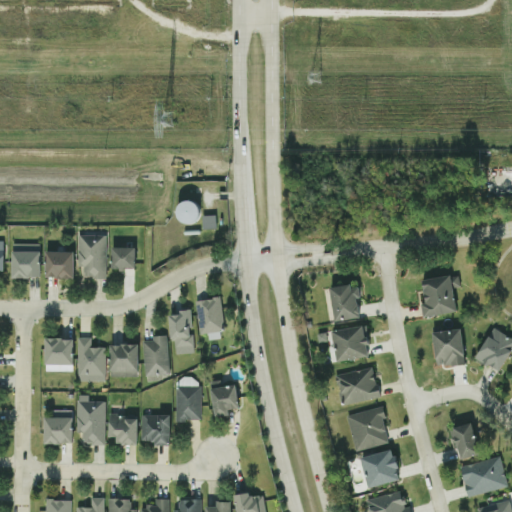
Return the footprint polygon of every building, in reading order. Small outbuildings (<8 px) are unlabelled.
[(172,209),(187,227),(202,214),(187,197),(172,209)] [(215,215),(201,216),(202,229),(215,229),(215,215)] [(77,266),(83,266),(83,277),(105,278),(106,235),(77,235),(77,266)] [(39,244),(12,244),(11,277),(39,277),(39,244)] [(135,247),(111,247),(110,268),(135,268),(135,247)] [(44,277),(73,278),(73,251),(45,250),(44,277)] [(422,280),(425,304),(421,304),(423,317),(456,312),(453,288),(460,287),(458,274),(422,280)] [(330,287),(334,321),(360,318),(357,297),(360,297),(358,284),(330,287)] [(194,301),(200,334),(225,330),(219,297),(194,301)] [(172,354),(193,353),(191,309),(178,310),(178,314),(170,314),(172,354)] [(336,361),(368,357),(364,325),(332,329),(336,361)] [(499,372),(511,349),(511,338),(493,327),(475,357),(499,372)] [(465,364),(461,329),(433,331),(436,366),(465,364)] [(169,374),(165,335),(151,336),(151,340),(141,341),(144,376),(169,374)] [(72,372),(73,338),(45,338),(44,371),(72,372)] [(90,338),(77,338),(76,381),(104,381),(105,347),(90,347),(90,338)] [(109,344),(109,377),(137,377),(138,344),(109,344)] [(372,367),(335,375),(341,406),(379,397),(372,367)] [(239,408),(236,384),(220,386),(220,380),(209,381),(214,417),(228,415),(228,409),(239,408)] [(201,387),(175,386),(175,421),(200,421),(201,387)] [(105,401),(88,401),(88,395),(76,395),(76,432),(82,432),(82,444),(104,445),(105,401)] [(355,452),(388,443),(382,419),(385,418),(382,406),(346,415),(355,452)] [(72,410),(54,410),(53,417),(44,417),(43,443),(72,444),(72,410)] [(169,415),(140,415),(140,443),(170,443),(169,415)] [(137,444),(137,416),(108,416),(108,437),(116,437),(116,444),(137,444)] [(478,455),(473,423),(453,426),(459,458),(478,455)] [(368,488),(400,480),(393,449),(360,456),(368,488)] [(468,498),(507,486),(498,456),(459,468),(468,498)] [(408,511),(409,511),(406,511),(405,511),(400,490),(366,500),(368,511),(408,511)] [(264,511),(262,495),(250,496),(250,492),(234,494),(236,511),(264,511)] [(103,511),(103,497),(90,498),(90,507),(75,507),(75,511),(103,511)] [(106,511),(134,511),(135,509),(130,509),(130,498),(107,498),(106,511)] [(167,511),(168,499),(155,499),(155,504),(140,505),(140,511),(167,511)] [(200,511),(201,499),(178,499),(178,511),(172,511),(171,511),(200,511)] [(70,511),(70,500),(45,500),(44,511),(70,511)] [(230,511),(231,501),(216,501),(216,506),(205,506),(205,511),(230,511)] [(474,511),(473,511),(511,511),(511,509),(510,502),(474,511)]
